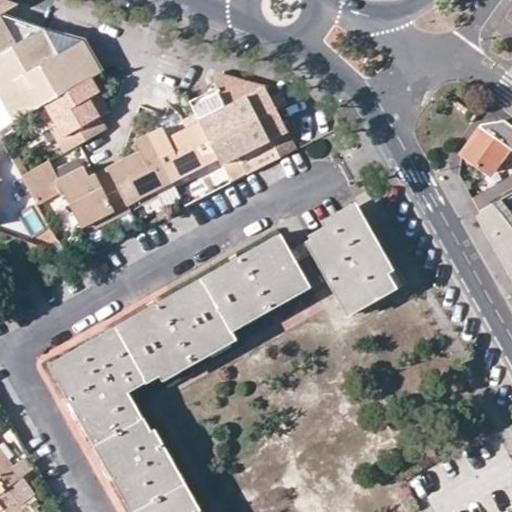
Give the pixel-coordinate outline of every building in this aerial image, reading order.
[(19,6),(2,0),(0,0),(0,16),(19,6)] [(0,16),(7,27),(35,36),(46,30),(0,16)] [(41,109),(47,106),(93,80),(103,74),(85,42),(46,30),(35,36),(7,27),(0,16),(0,94),(16,123),(41,109)] [(220,85),(192,98),(202,119),(215,146),(231,178),(248,169),(245,162),(250,160),(251,161),(267,153),(262,142),(272,137),(281,155),(299,147),(279,107),(290,101),(284,89),(272,94),(261,70),(222,89),(221,87),(220,85)] [(101,94),(93,80),(47,106),(65,137),(58,140),(66,153),(107,130),(100,118),(89,99),(101,94)] [(100,118),(111,111),(101,94),(89,99),(100,118)] [(47,106),(41,109),(58,140),(65,137),(47,106)] [(202,153),(215,146),(202,119),(188,126),(202,153)] [(511,124),(504,119),(481,123),(462,149),(461,157),(485,172),(511,151),(511,124)] [(202,153),(188,126),(169,135),(164,126),(151,132),(174,179),(207,163),(202,153)] [(136,140),(141,151),(124,160),(137,187),(141,195),(174,179),(151,132),(136,140)] [(270,160),(281,155),(272,137),(262,142),(267,153),(270,159),(270,160)] [(270,159),(267,153),(251,161),(250,160),(245,162),(248,169),(270,159)] [(60,179),(86,167),(81,156),(55,169),(60,179)] [(124,193),(137,187),(124,160),(111,166),(124,193)] [(26,174),(40,202),(65,190),(60,179),(55,169),(51,162),(26,174)] [(210,170),(207,163),(174,179),(178,186),(210,170)] [(124,193),(111,166),(91,176),(86,167),(60,179),(65,190),(82,225),(114,209),(118,216),(132,209),(124,193)] [(473,198),(479,210),(511,192),(511,178),(511,177),(473,198)] [(141,195),(145,202),(178,186),(174,179),(141,195)] [(511,192),(479,210),(511,267),(511,192)] [(82,225),(86,232),(118,216),(114,209),(82,225)] [(354,314),(398,288),(355,210),(309,236),(332,277),(327,281),(330,286),(335,283),(354,314)] [(266,240),(269,246),(218,275),(214,270),(201,278),(204,282),(232,331),(244,325),(243,320),(295,291),(298,295),(310,287),(280,233),(266,240)] [(234,337),(232,331),(204,282),(131,324),(159,374),(162,378),(234,337)] [(159,374),(131,324),(86,349),(82,344),(69,352),(72,357),(55,367),(72,395),(67,398),(79,419),(84,417),(106,456),(151,431),(143,417),(138,419),(123,390),(143,378),(146,382),(159,374)] [(151,431),(106,456),(137,511),(160,511),(187,497),(175,475),(151,431)] [(0,493),(7,488),(18,480),(5,464),(8,460),(0,449),(0,493)] [(0,493),(0,511),(31,511),(26,505),(35,499),(19,479),(18,480),(7,488),(0,493)] [(195,511),(187,497),(160,511),(195,511)]
